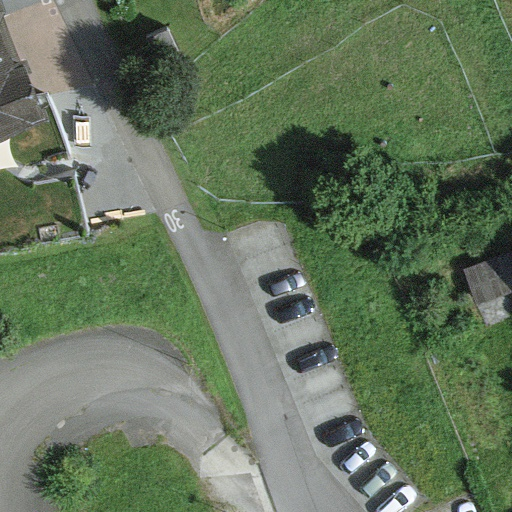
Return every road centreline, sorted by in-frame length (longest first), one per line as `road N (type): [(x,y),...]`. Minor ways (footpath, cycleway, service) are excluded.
road 1 (residential): [(315,509),(75,0)]
road 2 (residential): [(315,509),(242,484),(181,411),(157,390),(121,376),(61,382),(0,427)]
